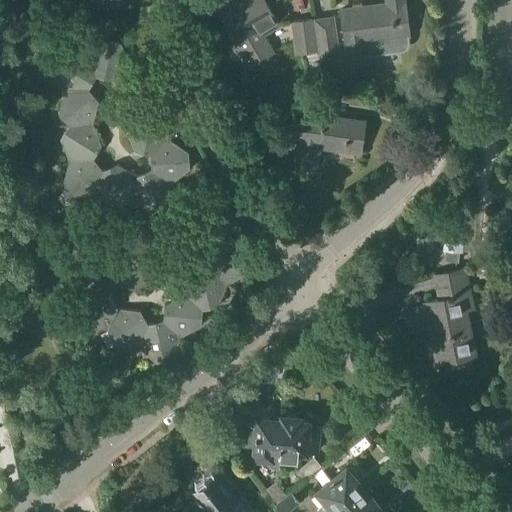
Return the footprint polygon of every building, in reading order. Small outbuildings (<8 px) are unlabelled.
[(94,0),(106,9),(121,7),(124,0),(94,0)] [(230,2),(216,10),(247,62),(269,49),(260,35),(278,24),(263,0),(243,0),(233,6),(230,2)] [(409,40),(408,36),(409,36),(404,0),(385,0),(386,5),(340,11),(348,66),(368,63),(367,57),(400,53),(402,52),(404,51),(406,50),(407,49),(408,46),(409,43),(409,40)] [(320,60),(337,58),(332,18),(315,20),(320,60)] [(297,53),(315,51),(311,19),(293,22),(297,53)] [(87,54),(96,76),(112,80),(130,65),(121,43),(105,39),(87,54)] [(64,91),(88,89),(96,76),(87,54),(64,56),(55,70),(64,91)] [(69,126),(93,124),(99,101),(88,89),(64,91),(59,113),(69,126)] [(281,112),(296,102),(290,92),(274,101),(281,112)] [(359,153),(364,122),(328,116),(330,105),(305,102),(296,167),(315,170),(318,147),(359,153)] [(151,155),(169,140),(160,118),(144,114),(126,129),(135,152),(151,155)] [(69,161),(93,159),(102,145),(93,124),(69,126),(60,139),(69,161)] [(169,140),(151,155),(152,171),(172,184),(189,169),(189,152),(169,140)] [(97,194),(103,171),(93,159),(69,161),(63,183),(74,195),(97,194)] [(132,200),(137,177),(118,164),(103,171),(97,194),(117,206),(132,200)] [(166,206),(172,184),(152,171),(137,177),(132,200),(151,212),(166,206)] [(461,251),(464,212),(447,211),(446,222),(430,221),(428,238),(445,240),(444,250),(461,251)] [(211,254),(231,241),(226,219),(210,213),(191,225),(196,247),(211,254)] [(209,269),(227,285),(247,273),(250,256),(231,241),(211,254),(209,269)] [(114,260),(119,283),(134,290),(154,278),(149,255),(134,248),(114,260)] [(119,283),(114,260),(91,258),(80,270),(84,294),(109,295),(119,283)] [(184,294),(202,309),(218,306),(227,285),(209,269),(193,272),(184,294)] [(474,355),(465,309),(472,307),(463,269),(433,275),(438,299),(424,302),(425,306),(405,310),(409,330),(429,326),(437,362),(474,355)] [(117,309),(109,295),(84,294),(85,301),(76,314),(85,328),(107,331),(117,309)] [(163,321),(181,337),(201,326),(202,309),(184,294),(165,305),(163,321)] [(117,309),(107,331),(115,345),(138,347),(148,325),(140,311),(117,309)] [(148,325),(138,347),(156,362),(172,358),(181,337),(163,321),(148,325)] [(280,459),(283,417),(273,416),(272,420),(257,419),(257,425),(248,424),(246,439),(255,440),(254,456),(266,457),(266,461),(271,468),(279,469),(280,459)] [(283,417),(280,459),(296,460),(297,453),(298,453),(298,451),(315,453),(317,430),(307,429),(307,423),(299,423),(300,418),(283,417)] [(313,457),(295,472),(302,481),(321,466),(313,457)] [(332,511),(362,487),(345,466),(344,467),(345,468),(316,492),(325,503),(315,511),(332,511)] [(244,511),(237,503),(237,502),(215,474),(191,492),(207,511),(225,511),(227,510),(228,511),(244,511)] [(277,503),(285,497),(275,483),(266,489),(277,503)] [(379,507),(362,487),(332,511),(372,511),(378,507),(379,508),(379,507)] [(285,497),(277,503),(275,505),(280,511),(286,511),(299,502),(291,492),(285,497)]
